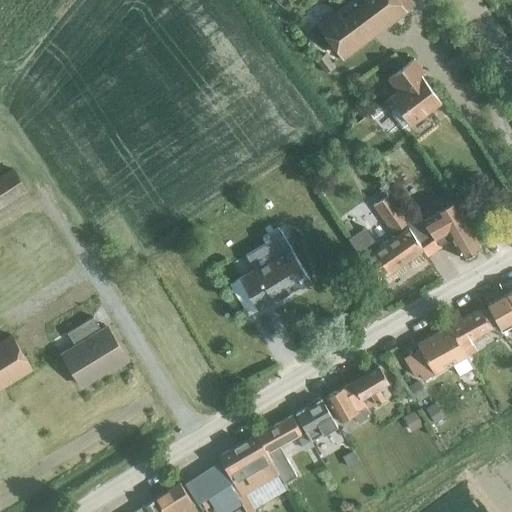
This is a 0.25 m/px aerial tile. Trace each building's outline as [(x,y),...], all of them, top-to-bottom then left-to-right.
[(350,0),(318,24),(342,57),(413,4),(409,0),(350,0)] [(322,73),(332,66),(322,53),(313,60),(322,73)] [(413,58),(387,77),(397,91),(383,101),(401,126),(408,122),(410,124),(440,102),(420,74),(423,72),(413,58)] [(0,192),(7,203),(27,190),(13,168),(0,176),(0,192)] [(438,248),(438,247),(422,222),(414,211),(405,217),(388,192),(372,203),(394,234),(376,246),(363,227),(348,237),(361,258),(363,257),(378,279),(421,250),(425,256),(438,248)] [(479,247),(461,216),(453,201),(422,222),(438,247),(448,240),(460,258),(462,257),(462,256),(465,259),(472,255),(472,252),(479,247)] [(308,278),(281,233),(245,255),(253,268),(228,284),(247,315),(308,278)] [(511,308),(504,294),(486,304),(488,308),(498,324),(500,328),(509,322),(511,328),(511,308)] [(479,308),(448,326),(466,356),(476,350),(471,343),(480,338),(478,334),(493,326),(498,324),(488,308),(481,312),(479,308)] [(115,368),(128,360),(107,326),(101,330),(93,316),(67,332),(75,345),(62,353),(81,386),(109,369),(107,366),(113,363),(115,368)] [(466,356),(448,326),(417,343),(420,348),(404,357),(415,375),(420,372),(424,379),(452,363),(458,374),(472,367),(466,356)] [(0,386),(31,368),(11,335),(0,341),(0,386)] [(377,365),(349,381),(360,397),(369,392),(375,403),(383,399),(376,387),(387,381),(377,365)] [(417,379),(407,385),(416,399),(426,393),(417,379)] [(360,397),(349,381),(324,396),(338,420),(351,412),(357,421),(366,416),(365,413),(368,411),(360,397)] [(401,386),(392,391),(399,402),(407,397),(401,386)] [(335,424),(320,398),(295,413),(310,439),(335,424)] [(434,402),(424,408),(433,422),(443,416),(434,402)] [(414,413),(404,418),(411,431),(420,426),(414,413)] [(256,434),(278,474),(282,480),(294,473),(278,444),(300,432),(290,414),(256,434)] [(256,434),(217,456),(220,461),(217,462),(229,482),(238,497),(244,494),(244,493),(278,474),(256,434)] [(306,436),(299,440),(304,450),(311,446),(306,436)] [(351,450),(341,455),(347,467),(357,461),(351,450)] [(238,497),(229,482),(217,462),(208,468),(232,505),(240,501),(238,497)] [(208,468),(200,474),(212,493),(223,511),(232,505),(208,468)] [(212,493),(200,474),(192,479),(204,498),(212,493)] [(192,479),(184,484),(196,503),(204,498),(192,479)] [(178,482),(142,504),(146,511),(182,511),(193,505),(178,482)] [(252,508),(244,494),(238,497),(240,501),(243,506),(245,510),(246,511),(252,508)]
